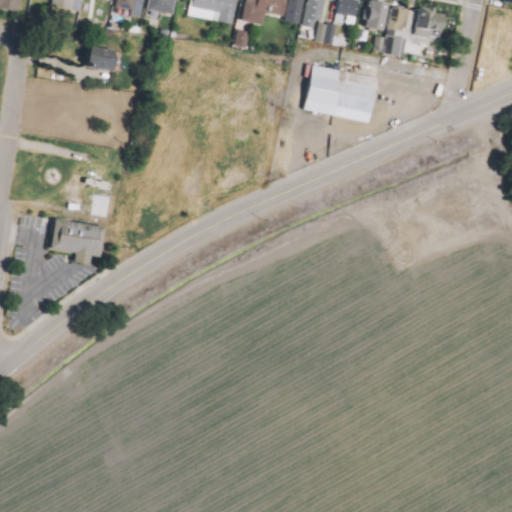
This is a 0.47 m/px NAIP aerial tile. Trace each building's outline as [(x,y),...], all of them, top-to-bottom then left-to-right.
[(0,0),(0,9),(20,14),(22,0),(0,0)] [(54,0),(53,8),(79,12),(81,0),(54,0)] [(119,0),(147,0),(144,20),(132,18),(133,11),(118,9),(119,0)] [(152,0),(177,0),(175,15),(150,11),(152,0)] [(195,0),(194,7),(222,13),(221,22),(235,25),(239,0),(195,0)] [(248,0),(244,20),(265,25),(268,14),(286,18),(289,0),(248,0)] [(285,0),(284,24),(300,25),(301,0),(285,0)] [(308,0),(303,27),(317,29),(318,21),(323,21),(327,0),(308,0)] [(339,0),(335,23),(327,22),(322,44),(347,50),(352,19),(360,20),(364,0),(339,0)] [(385,0),(371,0),(366,29),(384,32),(390,1),(385,0)] [(394,7),(385,56),(404,60),(414,10),(394,7)] [(420,9),(417,28),(447,34),(451,16),(420,9)] [(247,32),(234,31),(233,48),(246,49),(247,32)] [(93,46),(89,65),(114,69),(117,49),(93,46)] [(315,64),(306,112),(372,124),(381,76),(315,64)] [(55,217),(51,249),(76,253),(76,262),(94,265),(96,257),(104,258),(108,224),(55,217)]
